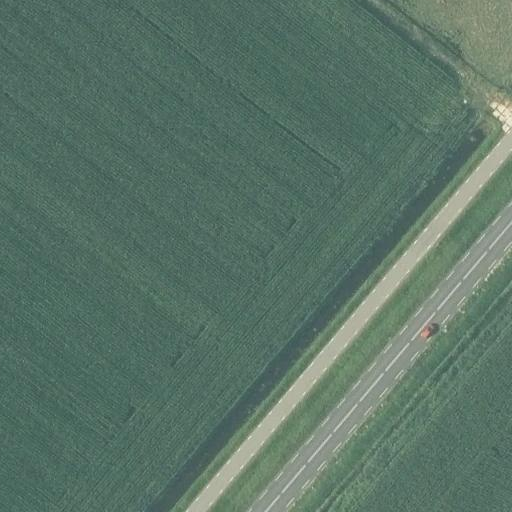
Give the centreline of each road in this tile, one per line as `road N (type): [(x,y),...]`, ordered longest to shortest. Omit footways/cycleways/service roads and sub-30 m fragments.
road 1 (unclassified): [(195,511),(511,138)]
road 2 (primary): [(264,511),(511,221)]
